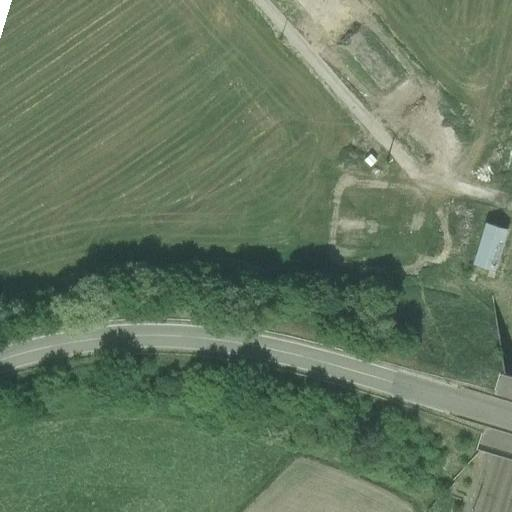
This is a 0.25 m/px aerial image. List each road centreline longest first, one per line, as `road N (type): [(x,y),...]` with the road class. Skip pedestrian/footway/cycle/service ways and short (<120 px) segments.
road 1 (unclassified): [(511,418),(220,350),(126,342),(0,369)]
road 2 (unclassified): [(505,203),(423,178),(262,0)]
